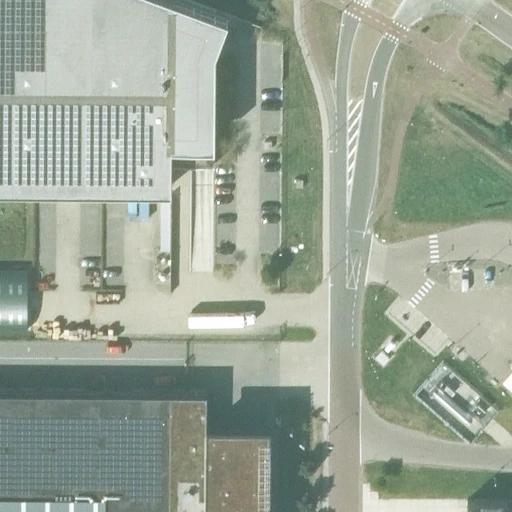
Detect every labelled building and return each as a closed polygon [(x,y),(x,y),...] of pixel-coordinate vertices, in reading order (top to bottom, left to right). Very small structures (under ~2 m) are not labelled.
[(228,14),(215,9),(189,0),(0,0),(0,183),(29,184),(171,185),(171,162),(173,162),(173,156),(212,156),(214,156),(215,48),(228,14)] [(0,264),(0,323),(22,324),(22,264),(0,264)] [(416,391),(470,440),(500,408),(446,359),(416,391)] [(269,511),(270,468),(267,468),(267,448),(268,431),(246,431),(226,431),(217,430),(208,430),(208,428),(206,428),(206,426),(206,419),(206,391),(195,391),(187,391),(168,390),(148,390),(148,388),(146,388),(146,389),(111,389),(111,390),(104,390),(104,389),(88,388),(85,388),(85,390),(62,390),(38,390),(14,389),(0,389),(0,511),(269,511)] [(511,511),(511,499),(466,499),(466,504),(470,504),(469,511),(511,511)]
